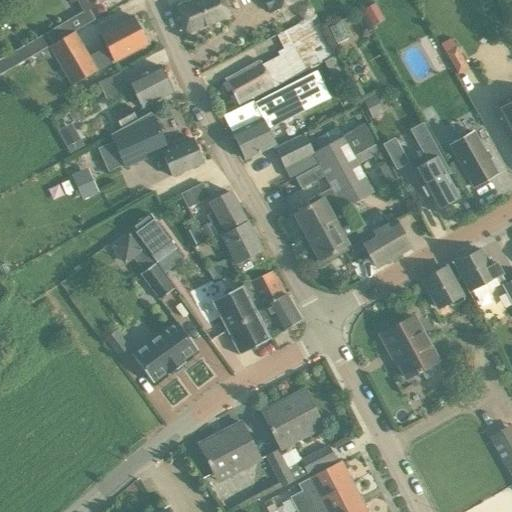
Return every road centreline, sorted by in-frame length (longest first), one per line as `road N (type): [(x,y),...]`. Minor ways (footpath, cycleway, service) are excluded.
road 1 (residential): [(317,319),(216,135),(155,0)]
road 2 (residential): [(77,511),(206,405),(329,338)]
road 3 (residential): [(317,319),(511,210)]
road 4 (residential): [(420,511),(329,338)]
